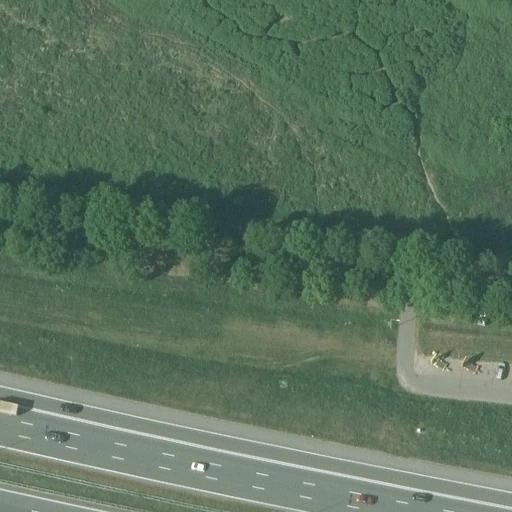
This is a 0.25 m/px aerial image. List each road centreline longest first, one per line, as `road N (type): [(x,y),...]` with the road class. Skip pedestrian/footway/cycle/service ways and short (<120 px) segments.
road 1 (motorway): [(450,511),(0,417)]
road 2 (track): [(0,233),(425,286)]
